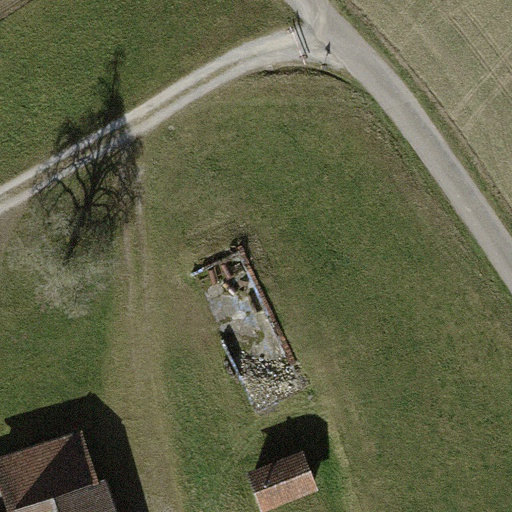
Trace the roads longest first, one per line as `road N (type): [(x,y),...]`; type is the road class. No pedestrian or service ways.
road 1 (track): [(337,42),(254,47),(123,121),(146,444)]
road 2 (track): [(511,255),(337,42),(290,0)]
road 3 (track): [(123,121),(0,193)]
